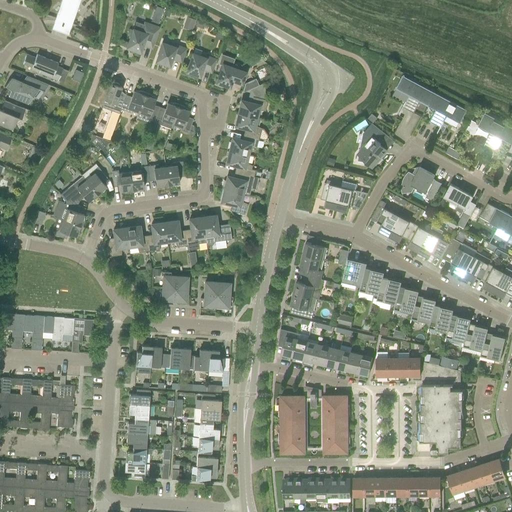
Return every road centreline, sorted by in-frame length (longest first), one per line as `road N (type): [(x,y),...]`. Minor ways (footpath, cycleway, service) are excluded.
road 1 (residential): [(511,198),(414,149),(377,190),(354,238)]
road 2 (residential): [(82,260),(112,210),(200,195),(202,133)]
road 3 (residential): [(511,320),(354,238)]
road 4 (residential): [(200,92),(36,37)]
road 5 (residential): [(247,510),(108,494)]
road 6 (residential): [(256,328),(165,322),(122,306)]
road 7 (residential): [(369,464),(243,464)]
